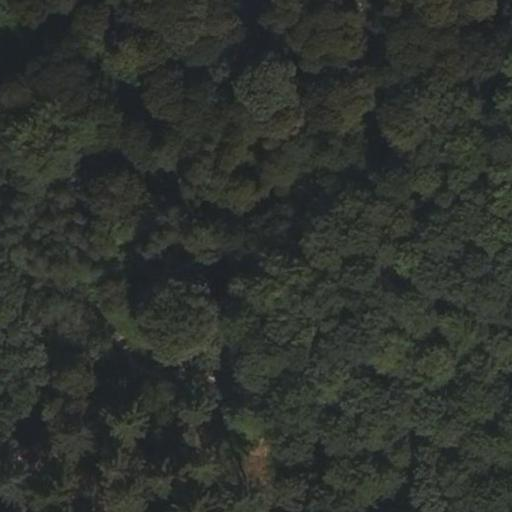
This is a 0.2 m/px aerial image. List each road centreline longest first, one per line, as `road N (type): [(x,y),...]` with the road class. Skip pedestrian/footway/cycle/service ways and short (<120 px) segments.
road 1 (track): [(0,440),(511,30)]
road 2 (track): [(387,511),(82,324),(0,225)]
